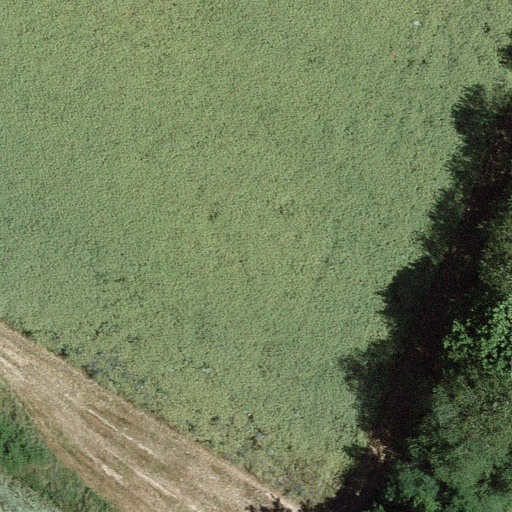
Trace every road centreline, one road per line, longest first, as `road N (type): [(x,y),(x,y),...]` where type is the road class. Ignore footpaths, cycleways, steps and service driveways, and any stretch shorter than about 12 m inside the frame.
road 1 (track): [(511,143),(357,511)]
road 2 (track): [(145,511),(0,376)]
